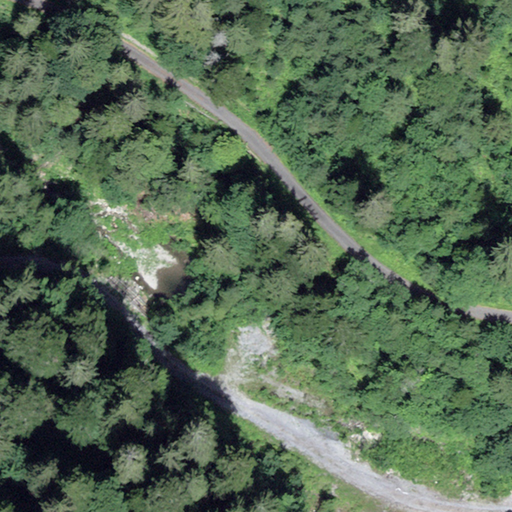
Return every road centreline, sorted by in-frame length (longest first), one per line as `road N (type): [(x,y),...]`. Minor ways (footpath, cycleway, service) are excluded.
road 1 (track): [(22,0),(171,71),(260,145),(376,270),(446,304),(511,316)]
road 2 (track): [(500,511),(379,489),(49,275),(0,271)]
